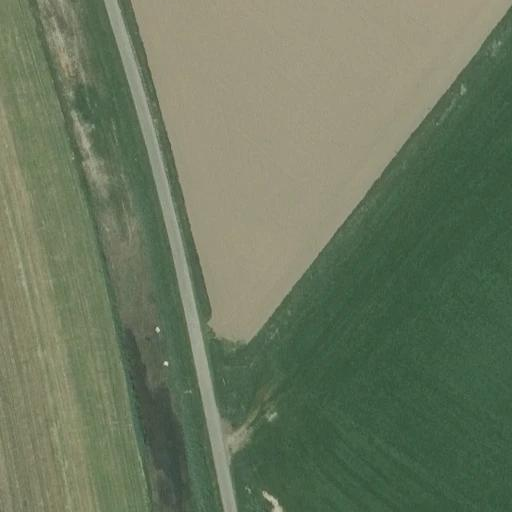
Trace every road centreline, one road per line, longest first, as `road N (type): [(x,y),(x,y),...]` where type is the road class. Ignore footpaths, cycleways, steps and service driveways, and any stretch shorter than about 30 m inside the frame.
road 1 (unclassified): [(228,511),(151,146),(109,0)]
road 2 (track): [(216,448),(252,430),(511,132)]
